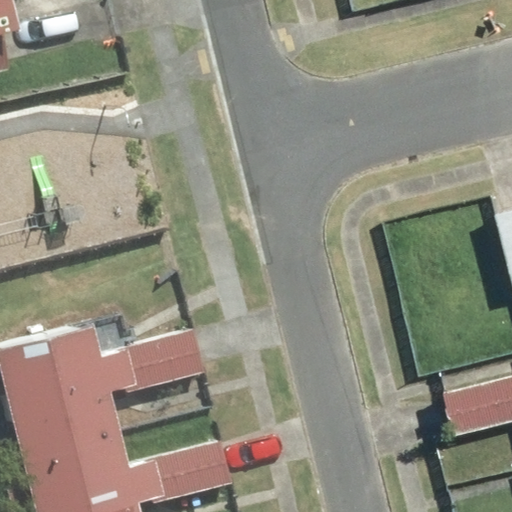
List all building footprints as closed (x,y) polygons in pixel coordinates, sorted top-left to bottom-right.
[(511,216),(488,223),(510,311),(511,310),(511,216)] [(0,511),(99,511),(99,508),(130,500),(122,468),(91,475),(72,400),(102,393),(93,356),(63,364),(55,331),(0,345),(0,511)] [(180,333),(102,353),(113,397),(192,377),(180,333)] [(511,382),(439,401),(450,446),(511,430),(511,382)] [(205,444),(128,464),(140,507),(216,488),(205,444)]
